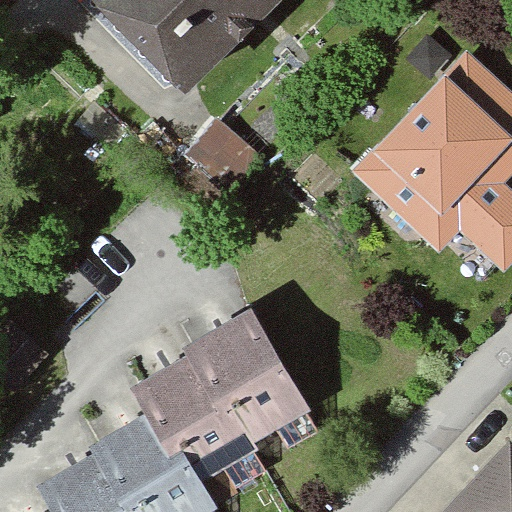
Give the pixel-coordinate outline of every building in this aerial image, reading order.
[(73,0),(158,84),(243,0),(73,0)] [(511,190),(491,171),(511,147),(511,92),(457,41),(349,157),(432,233),(448,216),(487,253),(511,226),(511,190)] [(309,398),(251,306),(188,345),(245,437),(309,398)] [(188,345),(128,382),(141,401),(190,473),(245,437),(188,345)] [(126,511),(173,511),(203,493),(190,473),(141,401),(80,440),(93,461),(126,511)] [(511,511),(511,457),(497,444),(436,511),(511,511)] [(126,511),(93,461),(51,489),(61,504),(66,511),(126,511)]
